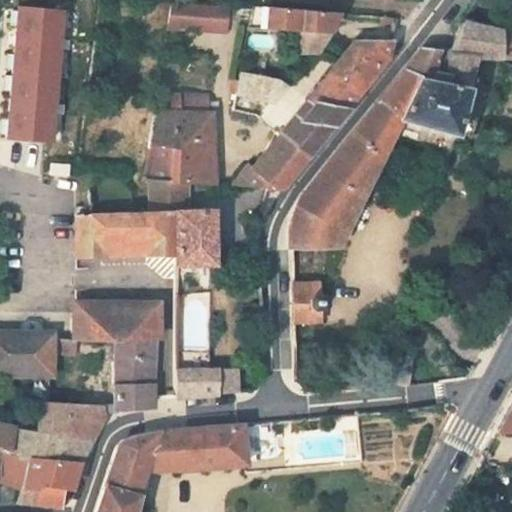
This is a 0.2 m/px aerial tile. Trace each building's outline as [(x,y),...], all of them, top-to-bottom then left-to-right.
[(63,10),(13,6),(2,139),(52,143),(63,10)] [(172,10),(170,34),(228,38),(230,14),(172,10)] [(261,39),(288,40),(323,41),(325,20),(262,15),(261,39)] [(355,38),(390,38),(390,22),(355,22),(355,38)] [(451,51),(478,55),(511,56),(511,32),(465,24),(451,51)] [(323,41),(288,40),(285,62),(312,58),(323,41)] [(351,52),(311,104),(355,101),(387,62),(389,47),(351,52)] [(478,55),(451,51),(423,49),(401,75),(362,123),(298,203),(290,218),(289,240),(339,230),(416,132),(462,143),(467,134),(483,137),(494,94),(473,89),(478,55)] [(278,87),(239,85),(235,107),(278,107),(287,95),(283,88),(278,87)] [(355,101),(311,104),(305,102),(277,137),(304,164),(321,143),(355,101)] [(177,107),(179,125),(206,124),(205,106),(177,107)] [(149,193),(168,195),(185,195),(208,197),(209,124),(206,124),(179,125),(150,127),(142,193),(149,193)] [(283,187),(304,164),(277,137),(247,176),(243,173),(225,198),(252,200),(267,208),(271,201),(283,187)] [(175,211),(175,228),(175,264),(175,286),(189,285),(190,275),(211,274),(212,224),(185,224),(185,195),(168,195),(149,193),(149,209),(175,211)] [(149,209),(148,227),(175,228),(175,211),(149,209)] [(175,228),(148,227),(137,226),(81,224),(81,262),(175,264),(175,228)] [(330,295),(288,297),(289,338),(331,336),(331,327),(339,326),(341,323),(342,321),(343,317),(343,313),(342,311),(340,308),(339,306),(330,306),(330,295)] [(80,347),(113,349),(154,349),(153,316),(81,315),(80,347)] [(0,378),(47,380),(49,345),(38,345),(39,338),(35,334),(22,334),(17,337),(17,344),(0,344),(0,378)] [(154,399),(154,349),(113,349),(114,412),(127,411),(148,409),(152,407),(154,403),(154,399)] [(393,367),(394,393),(422,390),(419,364),(393,367)] [(232,371),(213,372),(214,396),(234,395),(232,371)] [(214,396),(213,372),(204,372),(175,373),(175,398),(214,396)] [(40,410),(39,442),(89,443),(96,430),(105,413),(107,405),(106,403),(40,410)] [(13,460),(27,469),(80,468),(85,457),(89,443),(39,442),(39,447),(31,447),(31,422),(14,418),(13,460)] [(511,421),(498,454),(511,452),(511,421)] [(142,511),(153,480),(260,472),(256,425),(199,431),(178,434),(136,440),(129,445),(125,451),(112,487),(102,511),(142,511)] [(0,473),(12,479),(27,487),(27,469),(13,460),(0,451),(0,473)] [(36,488),(40,489),(48,489),(74,492),(76,484),(80,468),(27,469),(27,487),(36,488)] [(48,489),(40,489),(40,504),(49,505),(48,489)] [(74,492),(48,489),(49,505),(70,505),(74,492)]
